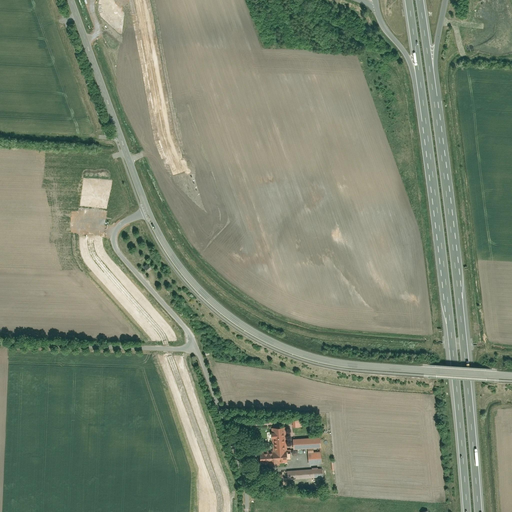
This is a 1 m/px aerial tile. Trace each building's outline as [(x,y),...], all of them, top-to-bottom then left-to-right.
[(301,425),(300,418),(291,419),(292,426),(301,425)] [(288,461),(285,426),(270,427),(272,450),(258,451),(259,463),(288,461)] [(320,436),(292,438),(293,448),(307,447),(312,447),(320,446),(320,436)] [(313,452),(308,452),(309,464),(322,463),(321,451),(313,452)] [(323,476),(322,467),(289,469),(290,479),(323,476)]
